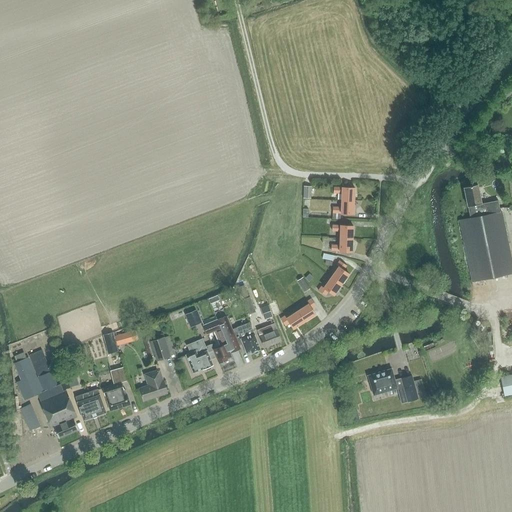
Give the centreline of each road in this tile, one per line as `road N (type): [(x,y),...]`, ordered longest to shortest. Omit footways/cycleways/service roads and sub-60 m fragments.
road 1 (tertiary): [(0,487),(299,348),(352,299),(412,183)]
road 2 (track): [(487,312),(497,364),(477,401),(460,413),(335,436)]
road 3 (tertiary): [(412,183),(446,129),(511,57)]
road 4 (residential): [(412,183),(305,175),(285,169),(274,153)]
